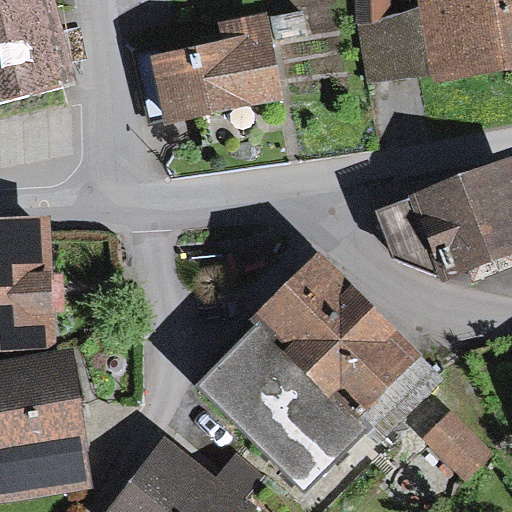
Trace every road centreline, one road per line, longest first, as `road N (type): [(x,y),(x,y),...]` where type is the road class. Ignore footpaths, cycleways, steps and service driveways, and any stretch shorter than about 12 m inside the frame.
road 1 (residential): [(135,203),(169,303),(173,385),(92,511)]
road 2 (residential): [(307,185),(355,257),(408,297),(511,314)]
road 3 (residential): [(511,143),(307,185)]
road 4 (unclassified): [(92,0),(135,203)]
road 5 (tertiary): [(307,185),(135,203)]
road 6 (tertiary): [(135,203),(0,216)]
